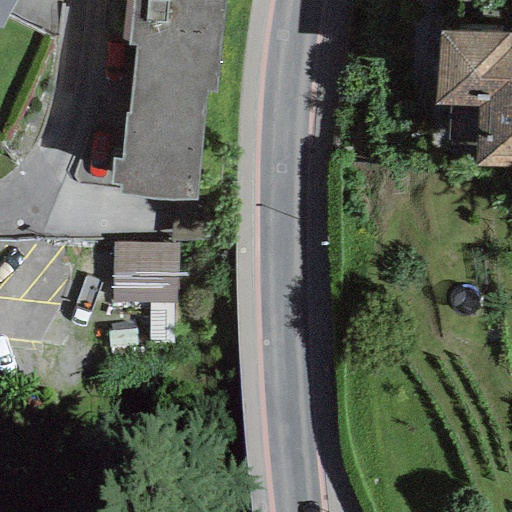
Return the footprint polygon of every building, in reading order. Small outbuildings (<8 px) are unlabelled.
[(14,0),(0,0),(0,29),(1,30),(14,0)] [(163,202),(195,201),(205,92),(215,93),(224,0),(132,0),(127,46),(135,47),(129,115),(125,114),(121,160),(112,160),(109,185),(119,186),(118,195),(143,199),(163,202)] [(478,107),(475,168),(511,169),(511,48),(510,48),(509,34),(440,32),(433,107),(478,107)] [(171,241),(210,241),(210,208),(171,208),(171,241)] [(172,303),(179,303),(178,243),(112,243),(110,304),(148,303),(172,303)] [(148,346),(172,346),(172,303),(148,303),(148,346)]
